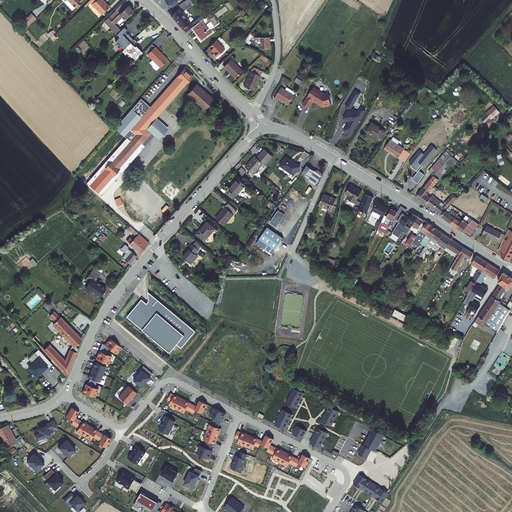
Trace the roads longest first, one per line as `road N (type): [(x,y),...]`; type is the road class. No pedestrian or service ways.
road 1 (tertiary): [(64,392),(97,320),(129,276),(256,132)]
road 2 (tertiary): [(270,128),(299,137),(511,270)]
road 3 (residential): [(328,511),(346,484),(345,470),(239,415)]
road 4 (tertiary): [(252,110),(144,0)]
road 5 (residential): [(239,415),(166,381),(122,429)]
